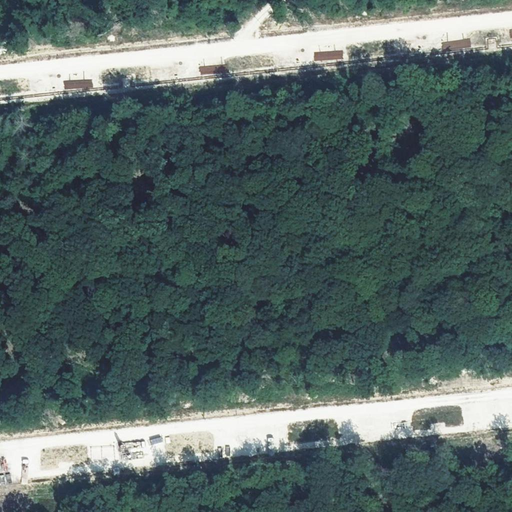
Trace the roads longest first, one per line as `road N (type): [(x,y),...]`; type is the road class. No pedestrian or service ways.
road 1 (track): [(0,466),(511,409)]
road 2 (track): [(0,76),(226,49),(277,0)]
road 3 (track): [(226,49),(511,20)]
